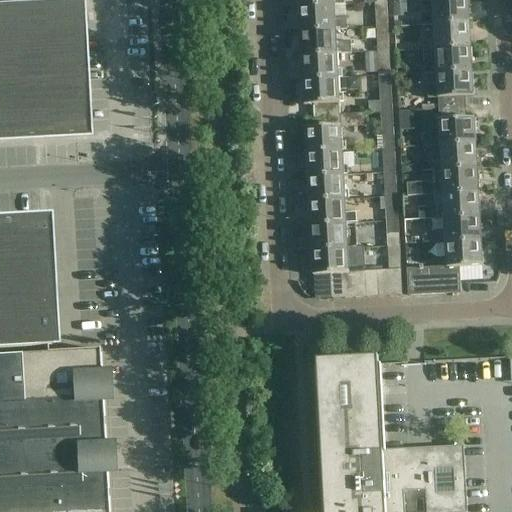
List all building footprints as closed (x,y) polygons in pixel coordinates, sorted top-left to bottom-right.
[(119,8),(118,0),(106,0),(107,8),(119,8)] [(345,0),(299,0),(300,9),(336,7),(346,6),(345,0)] [(469,0),(454,0),(433,1),(435,26),(471,24),(469,0)] [(0,138),(4,139),(24,135),(43,126),(54,117),(64,107),(71,95),(78,74),(80,54),(77,3),(0,7),(0,138)] [(375,4),(376,17),(389,16),(388,4),(375,4)] [(336,17),(336,7),(300,9),(301,33),(337,31),(337,30),(347,29),(347,16),(336,17)] [(376,17),(377,29),(389,28),(389,16),(376,17)] [(471,24),(435,26),(436,50),(472,48),(471,24)] [(377,29),(377,41),(390,40),(389,28),(377,29)] [(351,41),(338,41),(337,31),(301,33),(303,58),(339,56),(352,55),(351,41)] [(377,41),(378,53),(391,53),(390,40),(377,41)] [(472,48),(436,50),(437,61),(425,61),(426,75),(437,74),(473,72),(472,48)] [(391,53),(378,53),(379,66),(391,65),(391,53)] [(304,82),(340,80),(339,56),(303,58),(304,82)] [(391,65),(379,66),(379,77),(392,77),(391,65)] [(439,110),(467,109),(466,98),(475,98),(473,72),(437,74),(438,86),(428,86),(428,98),(439,98),(439,110)] [(380,90),(393,89),(392,77),(379,77),(380,90)] [(342,113),(340,80),(304,82),(305,107),(313,106),(314,118),(342,116),(342,113)] [(380,102),(393,101),(393,89),(380,90),(380,102)] [(381,114),(394,113),(393,101),(380,102),(381,114)] [(441,146),(477,144),(476,119),(468,120),(467,109),(439,110),(440,133),(423,134),(424,146),(441,145),(441,146)] [(308,153),(344,152),(342,126),(365,125),(364,112),(342,113),(342,116),(314,118),(315,129),(306,129),(308,153)] [(381,114),(382,126),(394,126),(394,113),(381,114)] [(382,126),(382,138),(395,138),(394,126),(382,126)] [(383,149),(396,149),(395,138),(382,138),(383,149)] [(477,144),(441,146),(442,167),(442,171),(479,169),(477,144)] [(383,149),(384,163),(396,162),(396,149),(383,149)] [(345,176),(344,152),(308,153),(309,178),(345,176)] [(397,174),(396,162),(384,163),(384,174),(397,174)] [(408,196),(444,194),(444,195),(480,193),(479,169),(442,171),(442,167),(433,168),(434,182),(407,184),(408,196)] [(384,174),(385,187),(398,186),(397,174),(384,174)] [(309,178),(310,203),(346,201),(345,176),(309,178)] [(385,187),(385,199),(398,198),(398,186),(385,187)] [(445,220),(481,218),(480,193),(444,195),(444,206),(419,208),(419,220),(445,218),(445,220)] [(385,199),(386,211),(399,210),(398,198),(385,199)] [(347,213),(346,201),(310,203),(312,227),(356,225),(356,224),(358,224),(357,213),(347,213)] [(386,211),(387,223),(399,222),(399,210),(386,211)] [(481,218),(445,220),(446,231),(432,232),(432,245),(446,244),(482,242),(481,218)] [(387,223),(387,235),(400,235),(399,222),(387,223)] [(312,227),(313,251),(349,249),(357,249),(356,225),(312,227)] [(0,350),(52,348),(49,302),(46,283),(36,263),(28,252),(17,243),(5,235),(0,233),(0,350)] [(387,235),(388,247),(401,247),(400,235),(387,235)] [(408,270),(409,297),(462,294),(461,269),(484,267),(482,242),(446,244),(448,268),(408,270)] [(401,259),(401,247),(388,247),(389,260),(401,259)] [(350,261),(349,249),(313,251),(314,277),(332,276),(344,276),(351,275),(350,273),(355,273),(360,273),(360,260),(350,261)] [(391,298),(390,271),(402,271),(401,259),(389,260),(389,271),(378,272),(380,299),(391,298)] [(390,271),(391,298),(403,297),(402,271),(390,271)] [(355,273),(357,300),(368,299),(367,272),(360,273),(355,273)] [(367,272),(368,299),(380,299),(378,272),(367,272)] [(344,276),(345,300),(357,300),(355,273),(350,273),(351,275),(344,276)] [(332,276),(333,301),(345,300),(344,276),(332,276)] [(0,476),(100,471),(99,450),(104,450),(101,399),(96,399),(95,378),(100,378),(98,351),(97,351),(97,352),(0,356),(0,476)] [(319,369),(326,511),(467,511),(464,448),(384,452),(379,366),(319,369)] [(0,511),(107,511),(105,471),(100,471),(0,476),(0,511)]
